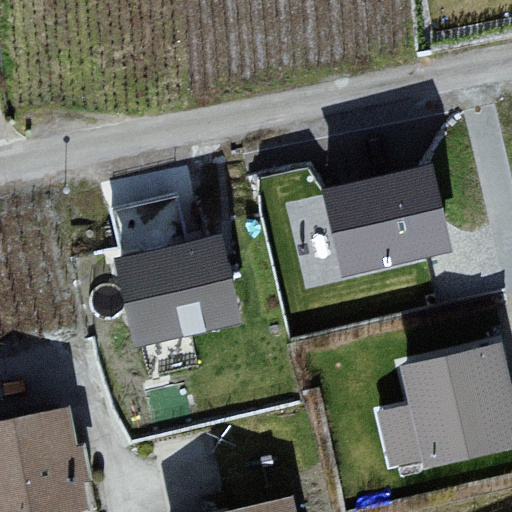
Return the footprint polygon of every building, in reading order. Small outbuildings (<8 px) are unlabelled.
[(430,168),(328,189),(346,273),(448,251),(430,168)] [(220,238),(118,260),(137,345),(239,322),(220,238)] [(511,395),(500,344),(403,366),(413,406),(380,414),(392,463),(426,455),(428,463),(511,444),(511,395)] [(68,408),(0,421),(0,511),(66,511),(87,508),(68,408)] [(287,511),(284,498),(202,511),(287,511)]
